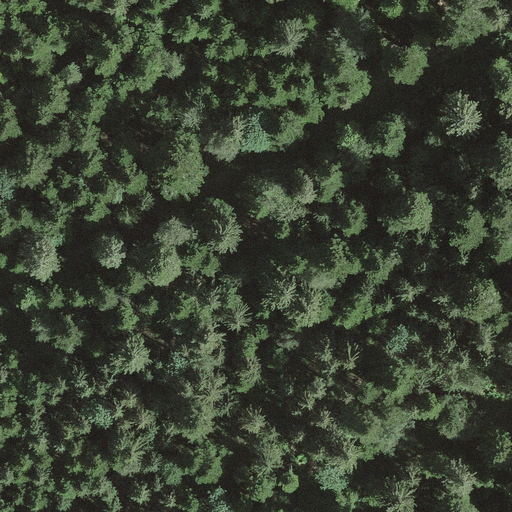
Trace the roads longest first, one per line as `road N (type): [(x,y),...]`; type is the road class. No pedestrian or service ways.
road 1 (track): [(0,294),(108,243),(511,17)]
road 2 (track): [(277,511),(323,480),(511,399)]
